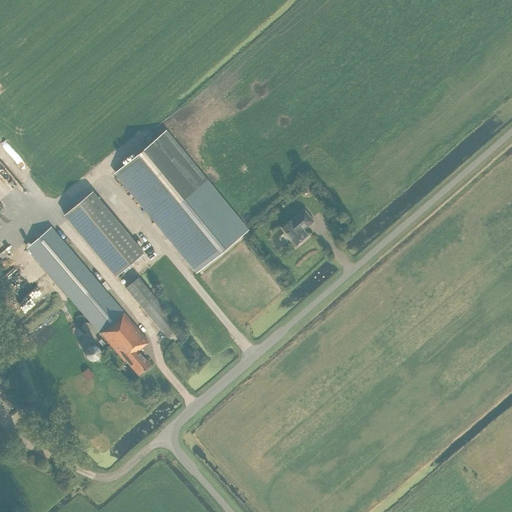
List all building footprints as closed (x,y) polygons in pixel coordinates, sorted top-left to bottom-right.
[(247,231),(164,131),(115,172),(147,211),(146,212),(196,273),(247,231)] [(64,214),(115,276),(143,253),(91,191),(64,214)] [(282,228),(296,245),(308,235),(304,230),(314,221),(305,210),(295,219),(294,218),(282,228)] [(51,228),(26,249),(124,363),(125,362),(137,376),(149,366),(137,352),(148,342),(51,228)] [(136,242),(143,252),(150,247),(143,237),(136,242)] [(162,331),(167,337),(176,330),(171,324),(173,321),(137,278),(125,288),(161,331),(162,331)] [(179,329),(175,333),(180,339),(184,336),(179,329)] [(82,374),(86,381),(95,375),(90,368),(82,374)] [(0,392),(10,383),(0,372),(0,392)] [(16,404),(5,391),(0,395),(0,400),(8,410),(16,404)]
